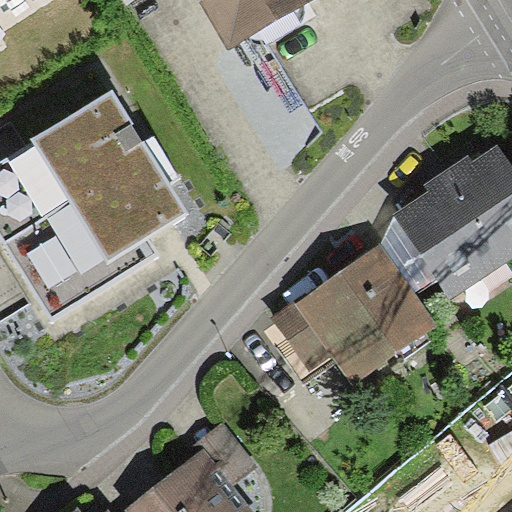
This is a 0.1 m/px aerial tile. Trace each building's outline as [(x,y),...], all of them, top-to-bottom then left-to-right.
[(197,0),(229,52),(313,0),(197,0)] [(0,243),(50,322),(157,254),(148,239),(189,213),(111,92),(34,141),(37,146),(10,163),(8,159),(0,164),(0,243)] [(430,192),(395,215),(449,299),(511,259),(511,171),(498,149),(471,165),(468,160),(427,186),(430,192)] [(439,329),(383,245),(269,321),(308,378),(334,361),(352,387),(439,329)] [(79,511),(78,510),(75,511),(259,511),(239,487),(263,468),(224,419),(197,440),(204,449),(124,511),(106,511),(105,510),(102,511),(79,511)]
